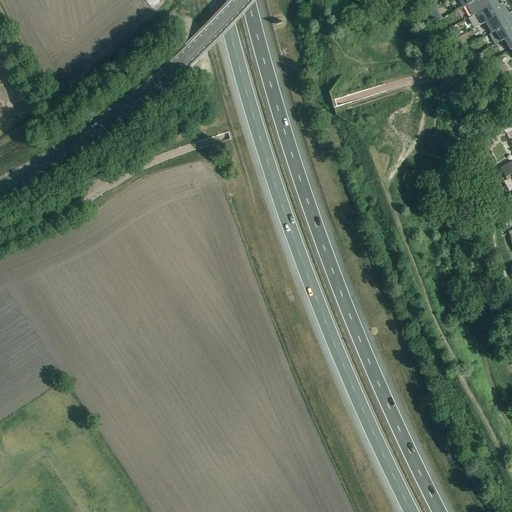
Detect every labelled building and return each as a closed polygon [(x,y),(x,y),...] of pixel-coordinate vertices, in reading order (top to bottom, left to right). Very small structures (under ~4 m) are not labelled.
[(458,0),(463,9),(467,7),(466,6),(477,0),(476,0),(458,0)] [(472,17),(476,15),(487,9),(483,2),(485,0),(476,0),(477,0),(466,6),(467,7),(472,17)] [(482,26),(485,24),(485,23),(496,17),(492,10),(499,6),(495,0),(485,0),(483,2),(487,9),(476,15),(482,26)] [(434,9),(430,2),(425,4),(429,11),(434,9)] [(485,23),(485,24),(491,34),(495,32),(505,26),(501,19),(508,15),(502,4),(499,6),(492,10),(496,17),(485,23)] [(441,21),(434,9),(428,12),(434,24),(441,21)] [(501,43),(504,41),(504,40),(511,35),(511,29),(511,27),(511,26),(511,12),(511,13),(508,15),(501,19),(505,26),(495,32),(491,34),(489,35),(495,45),(501,42),(501,43)] [(483,143),(487,149),(494,145),(490,138),(483,143)] [(511,162),(500,169),(507,181),(511,178),(511,162)]
